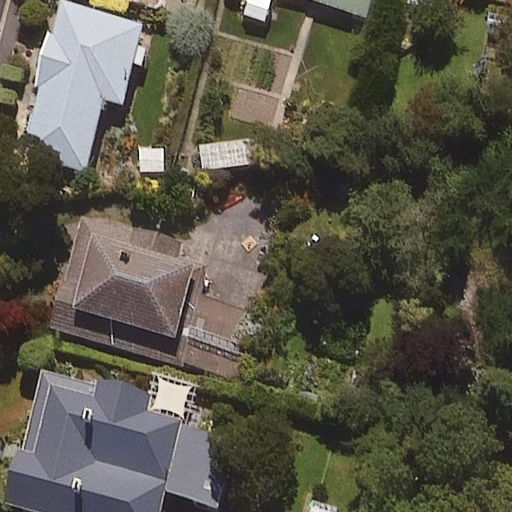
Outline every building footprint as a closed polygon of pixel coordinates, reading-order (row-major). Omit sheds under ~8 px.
[(292,0),(315,6),(313,12),(369,29),(377,0),(292,0)] [(145,39),(65,20),(30,168),(90,182),(106,113),(126,118),(145,39)] [(86,230),(54,341),(184,376),(187,371),(245,385),(261,321),(203,307),(211,279),(183,273),(186,257),(86,230)] [(495,372),(511,375),(511,313),(510,313),(495,372)] [(157,414),(43,385),(10,511),(165,511),(168,503),(204,511),(220,511),(237,447),(154,426),(157,414)]
